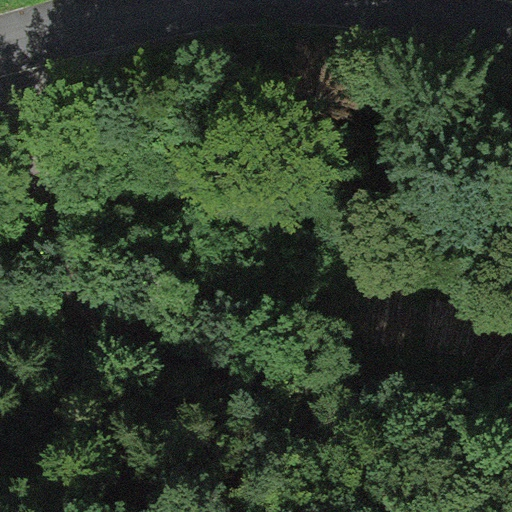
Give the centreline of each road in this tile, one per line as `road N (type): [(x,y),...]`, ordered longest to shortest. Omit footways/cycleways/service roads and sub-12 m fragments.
road 1 (track): [(7,112),(62,262),(95,313),(121,334),(202,366),(511,418)]
road 2 (residential): [(219,0),(0,44)]
road 3 (residential): [(511,21),(373,0)]
road 4 (track): [(0,116),(27,98),(92,24)]
